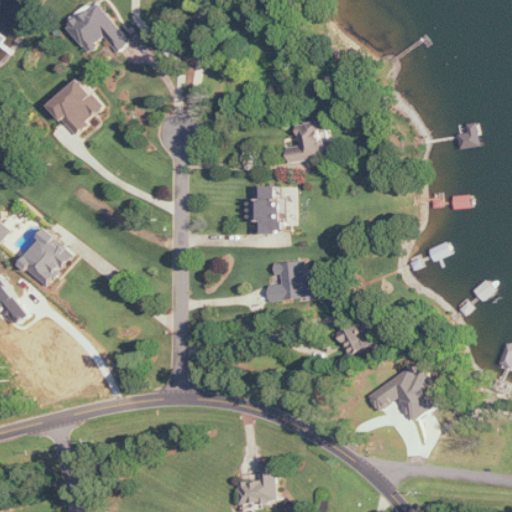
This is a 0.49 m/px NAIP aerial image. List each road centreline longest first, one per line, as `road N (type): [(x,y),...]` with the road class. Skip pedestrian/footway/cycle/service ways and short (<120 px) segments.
road 1 (residential): [(409,511),(342,450),(256,408),(155,399),(57,419)]
road 2 (residential): [(181,398),(182,129)]
road 3 (residential): [(383,484),(511,486)]
